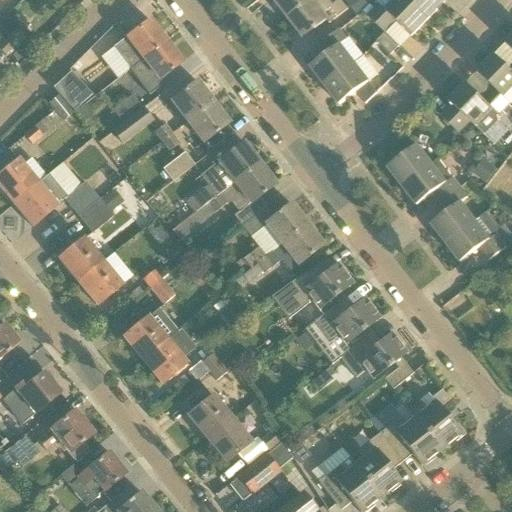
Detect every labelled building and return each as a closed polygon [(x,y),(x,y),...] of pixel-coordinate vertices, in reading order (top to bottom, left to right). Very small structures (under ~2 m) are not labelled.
[(0,0),(0,9),(2,12),(14,0),(0,0)] [(273,0),(289,20),(313,2),(312,0),(273,0)] [(313,2),(289,20),(304,39),(327,21),(329,25),(349,10),(340,0),(339,0),(333,5),(329,0),(312,0),(313,2)] [(364,0),(349,0),(357,9),(366,2),(364,0)] [(394,0),(385,10),(379,6),(368,17),(385,34),(396,23),(412,37),(428,20),(407,0),(394,0)] [(407,0),(428,20),(445,3),(442,0),(407,0)] [(143,61),(166,43),(149,21),(126,39),(143,60),(143,61)] [(10,38),(17,45),(28,33),(22,27),(10,38)] [(325,87),(354,64),(340,46),(347,41),(339,31),(320,45),(328,55),(311,68),(325,87)] [(385,34),(377,42),(391,56),(399,48),(385,34)] [(0,51),(5,57),(17,45),(10,38),(0,48),(0,51)] [(152,88),(160,82),(183,64),(166,43),(143,61),(143,60),(136,65),(137,66),(123,76),(129,84),(142,75),(152,88)] [(511,68),(510,70),(494,56),(477,73),(493,88),(504,99),(511,90),(511,68)] [(377,94),(354,64),(325,87),(340,106),(357,93),(366,105),(377,94)] [(74,112),(92,96),(71,73),(53,89),(74,112)] [(187,123),(212,103),(197,83),(171,103),(187,123)] [(493,88),(482,99),(466,85),(457,95),(453,94),(449,98),(450,101),(449,102),(453,106),(470,123),(484,137),(485,136),(498,122),(497,118),(510,105),(504,99),(493,88)] [(123,125),(142,110),(132,97),(113,112),(123,125)] [(63,121),(72,113),(59,98),(50,106),(63,121)] [(212,103),(187,123),(203,144),(229,125),(212,103)] [(459,134),(470,123),(453,106),(441,117),(459,134)] [(123,125),(112,134),(122,146),(151,123),(142,110),(123,125)] [(24,137),(32,146),(55,127),(47,118),(24,137)] [(161,143),(172,134),(165,126),(154,134),(161,143)] [(161,143),(168,152),(179,143),(172,134),(161,143)] [(232,185),(260,164),(244,144),(218,164),(200,177),(208,188),(186,203),(194,214),(215,198),(232,185)] [(403,188),(432,166),(417,146),(388,169),(403,188)] [(184,154),(162,170),(172,183),(194,167),(184,154)] [(439,160),(432,166),(403,188),(417,207),(434,194),(441,203),(460,189),(453,179),(439,160)] [(486,184),(497,170),(484,160),(473,174),(486,184)] [(0,189),(13,205),(38,184),(19,161),(0,176),(0,189)] [(232,185),(248,207),(234,217),(242,227),(267,208),(260,198),(276,186),(260,164),(232,185)] [(57,207),(56,206),(66,198),(48,176),(38,185),(38,184),(13,205),(32,228),(57,207)] [(79,217),(98,200),(84,184),(65,200),(79,217)] [(446,245),(475,222),(461,203),(468,198),(460,189),(441,203),(448,213),(432,226),(446,245)] [(110,194),(100,202),(109,214),(120,206),(110,194)] [(425,204),(433,216),(444,208),(436,196),(425,204)] [(176,229),(172,232),(179,242),(224,208),(215,198),(194,214),(194,215),(181,225),(176,229)] [(93,234),(113,218),(109,214),(100,202),(98,200),(79,217),(93,234)] [(265,227),(280,248),(307,227),(291,205),(275,217),(267,208),(242,227),(250,238),(251,239),(265,227)] [(506,249),(496,236),(499,230),(486,213),(475,222),(446,245),(461,264),(478,251),(487,263),(506,249)] [(242,278),(246,285),(281,261),(290,273),(297,267),(323,247),(307,227),(280,248),(266,258),(243,276),(241,277),(242,278)] [(78,284),(103,263),(84,240),(59,260),(78,284)] [(235,265),(243,276),(266,258),(259,249),(235,265)] [(103,263),(78,284),(97,307),(122,286),(103,263)] [(312,302),(319,311),(352,285),(346,277),(348,275),(341,267),(339,268),(337,266),(320,279),(312,269),(284,289),(300,311),(302,310),(312,302)] [(162,280),(154,271),(143,281),(150,290),(162,280)] [(242,278),(235,283),(240,289),(246,285),(242,278)] [(175,296),(162,280),(150,290),(163,306),(175,296)] [(338,337),(345,346),(379,320),(373,312),(375,310),(368,301),(366,303),(364,300),(347,314),(339,304),(313,324),(329,344),(338,337)] [(143,362),(180,331),(161,308),(124,339),(143,362)] [(4,324),(0,327),(0,360),(20,344),(4,324)] [(180,331),(143,362),(162,385),(187,364),(182,358),(196,347),(181,330),(180,331)] [(302,351),(312,342),(305,333),(294,341),(302,351)] [(406,355),(400,346),(402,345),(395,336),(393,338),(391,335),(374,349),(366,339),(340,359),(356,379),(365,372),(372,381),(406,355)] [(222,353),(219,349),(201,364),(209,373),(226,360),(222,353)] [(233,369),(230,365),(226,360),(209,373),(216,382),(227,374),(233,369)] [(412,375),(404,365),(385,381),(393,391),(412,375)] [(329,367),(325,370),(330,377),(334,373),(329,367)] [(25,423),(35,415),(61,394),(44,374),(31,385),(27,380),(15,390),(16,391),(3,402),(12,412),(15,410),(25,423)] [(207,440),(232,420),(213,396),(188,417),(207,440)] [(456,429),(440,409),(434,402),(426,409),(420,403),(409,411),(441,451),(454,441),(456,443),(464,436),(458,428),(456,429)] [(433,458),(441,451),(409,411),(409,412),(414,418),(406,425),(401,418),(379,435),(397,458),(408,450),(421,467),(424,465),(425,467),(434,460),(433,458)] [(81,461),(91,453),(84,443),(94,435),(75,412),(38,442),(46,451),(59,441),(77,463),(77,464),(81,461)] [(232,420),(207,440),(226,463),(251,443),(232,420)] [(270,451),(278,444),(271,435),(260,443),(267,453),(270,451)] [(387,466),(397,458),(379,435),(358,452),(363,459),(354,465),(381,499),(389,492),(391,494),(400,487),(398,485),(401,483),(387,466)] [(8,452),(21,468),(38,455),(25,438),(8,452)] [(311,470),(319,480),(351,459),(343,448),(311,470)] [(68,487),(78,479),(96,500),(127,475),(109,453),(89,470),(81,461),(77,464),(77,463),(60,477),(68,487)] [(266,457),(239,478),(229,486),(242,502),(279,473),(266,457)] [(381,499),(354,465),(346,472),(341,465),(319,483),(336,506),(347,497),(359,511),(368,511),(374,508),(372,506),(381,499)] [(8,471),(0,477),(0,503),(6,511),(21,511),(32,505),(8,471)] [(261,511),(315,511),(302,495),(298,498),(290,489),(261,511)] [(112,504),(111,503),(100,511),(156,511),(141,494),(118,511),(117,511),(111,504),(112,504)]
